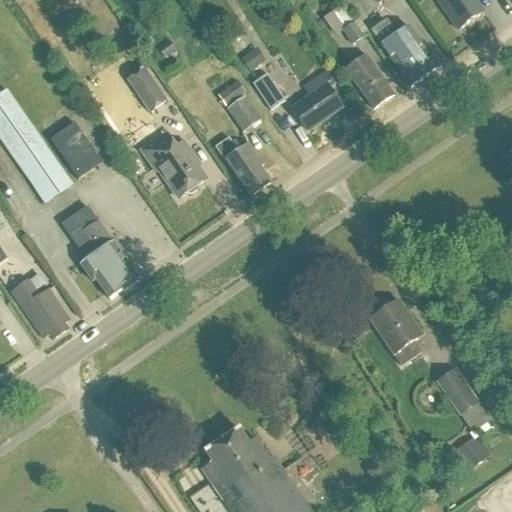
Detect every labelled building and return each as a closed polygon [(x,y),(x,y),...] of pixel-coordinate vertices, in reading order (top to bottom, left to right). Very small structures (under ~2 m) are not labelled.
[(435,0),(458,33),(483,15),(472,0),(435,0)] [(326,28),(344,15),(333,1),(316,13),(326,28)] [(372,33),(390,60),(390,61),(410,90),(438,71),(418,42),(417,42),(408,28),(396,37),(386,23),(372,33)] [(342,35),(352,51),(364,42),(354,27),(342,35)] [(158,50),(171,69),(178,64),(172,55),(176,52),(169,42),(158,50)] [(242,66),(258,59),(252,45),(236,52),(242,66)] [(201,67),(215,60),(208,48),(195,54),(201,67)] [(346,72),(374,112),(394,98),(366,57),(346,72)] [(145,69),(128,81),(150,114),(167,102),(145,69)] [(292,111),(307,133),(342,110),(329,91),(336,86),(328,74),(305,90),(311,98),(292,111)] [(287,103),(269,75),(253,86),(271,114),(287,103)] [(238,85),(219,98),(227,110),(246,97),(238,85)] [(0,98),(0,141),(45,205),(72,187),(7,94),(0,98)] [(262,122),(246,99),(228,111),(244,135),(262,122)] [(52,111),(34,123),(38,130),(57,118),(52,111)] [(74,125),(50,142),(78,182),(102,165),(74,125)] [(159,172),(179,201),(206,183),(190,160),(194,158),(184,145),(173,152),(164,138),(141,153),(156,174),(159,172)] [(225,163),(251,200),(272,185),(262,171),(264,169),(248,147),(225,163)] [(96,282),(110,302),(138,282),(121,257),(124,255),(116,243),(112,245),(97,224),(87,210),(62,227),(87,263),(80,267),(93,284),(96,282)] [(50,339),(52,343),(53,343),(68,333),(66,329),(64,327),(69,323),(48,292),(39,299),(28,283),(11,295),(43,341),(48,337),(50,339)] [(401,369),(420,357),(412,345),(422,339),(401,309),(395,313),(392,308),(370,323),(393,356),(392,356),(401,369)] [(452,372),(436,384),(461,419),(477,407),(452,372)] [(212,465),(202,473),(228,511),(311,511),(275,458),(271,461),(257,440),(250,444),(240,429),(205,454),(212,465)] [(450,448),(463,465),(482,451),(469,434),(450,448)]
